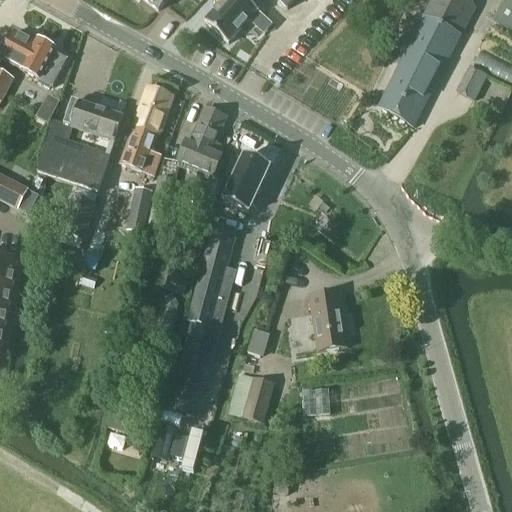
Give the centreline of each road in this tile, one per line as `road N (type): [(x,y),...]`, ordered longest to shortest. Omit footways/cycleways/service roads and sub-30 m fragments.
road 1 (unclassified): [(405,229),(357,177),(301,138),(52,0)]
road 2 (unclassified): [(483,511),(405,229)]
